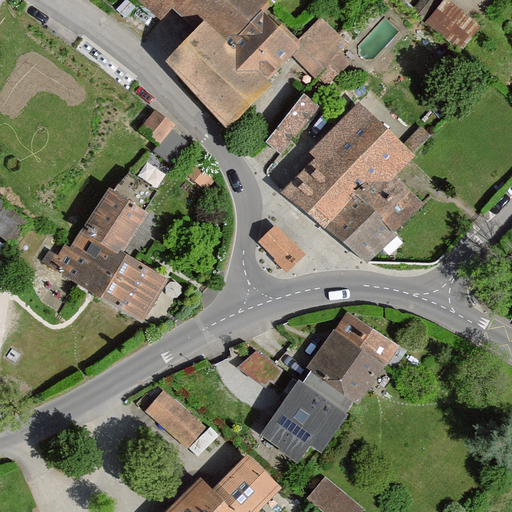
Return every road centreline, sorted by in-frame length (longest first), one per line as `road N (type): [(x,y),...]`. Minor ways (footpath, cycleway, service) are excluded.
road 1 (unclassified): [(50,0),(142,63),(234,166),(250,211),(243,267),(255,306)]
road 2 (unclassified): [(255,306),(0,439)]
road 3 (unclassified): [(255,306),(319,288),(365,286),(439,301)]
